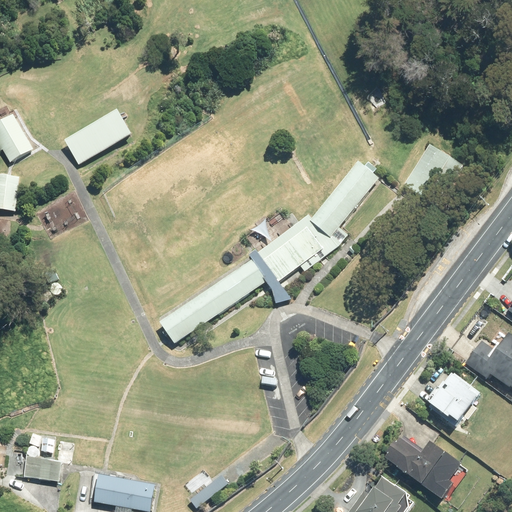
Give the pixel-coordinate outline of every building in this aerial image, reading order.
[(12,117),(0,124),(0,145),(11,164),(33,150),(12,117)] [(124,117),(71,145),(83,167),(135,139),(124,117)] [(432,147),(406,187),(438,208),(464,168),(432,147)] [(255,258),(257,261),(164,326),(178,347),(270,284),(276,293),(280,306),(294,301),(282,283),(304,268),(307,272),(341,247),(349,235),(341,230),(381,179),(363,165),(317,223),(314,218),(262,255),(261,254),(255,258)] [(0,174),(0,208),(14,211),(19,177),(9,176),(0,174)] [(389,259),(382,266),(388,272),(395,265),(389,259)] [(56,274),(51,276),(54,283),(59,280),(56,274)] [(483,343),(466,366),(489,383),(492,378),(511,393),(511,336),(500,351),(497,348),(494,352),(483,343)] [(481,397),(456,377),(444,393),(439,389),(428,404),(433,408),(431,409),(450,426),(452,423),(460,429),(479,404),(477,402),(480,399),(481,397)] [(36,436),(32,445),(41,449),(45,440),(36,436)] [(410,476),(448,503),(459,488),(455,484),(467,468),(436,446),(427,458),(405,443),(391,462),(402,470),(399,475),(406,480),(410,476)] [(30,459),(27,478),(62,484),(65,465),(30,459)] [(102,482),(98,508),(123,511),(152,511),(156,490),(102,482)] [(406,511),(405,511),(413,501),(388,483),(375,500),(368,495),(355,511),(406,511)]
